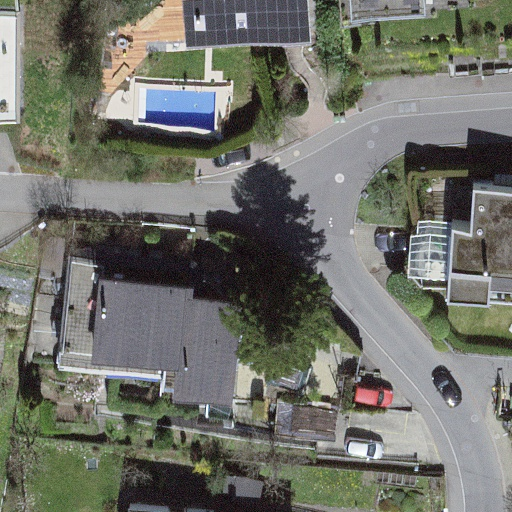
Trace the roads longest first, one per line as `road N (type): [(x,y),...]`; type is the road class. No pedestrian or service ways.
road 1 (residential): [(472,511),(453,406),(334,259),(323,226)]
road 2 (residential): [(323,226),(0,199)]
road 3 (residential): [(323,226),(356,177),(409,147),(511,138)]
